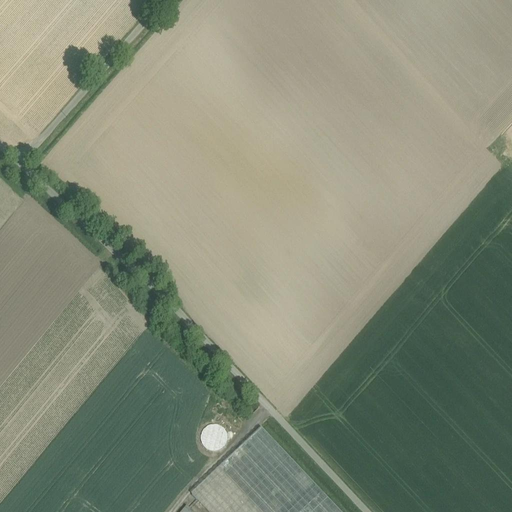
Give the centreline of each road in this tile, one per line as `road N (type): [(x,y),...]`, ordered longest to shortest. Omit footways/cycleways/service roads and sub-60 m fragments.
road 1 (unclassified): [(19,163),(167,301),(366,511)]
road 2 (unclassified): [(19,163),(163,0)]
